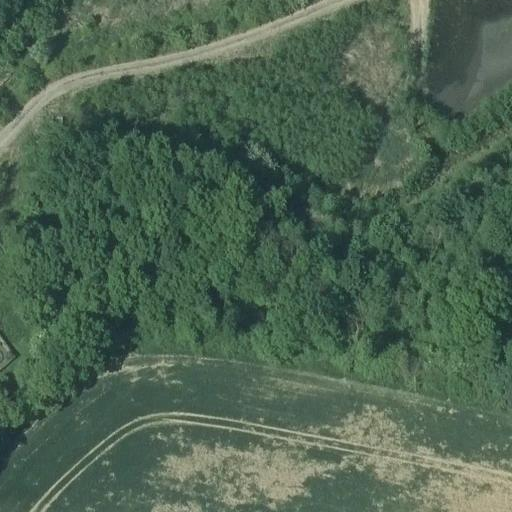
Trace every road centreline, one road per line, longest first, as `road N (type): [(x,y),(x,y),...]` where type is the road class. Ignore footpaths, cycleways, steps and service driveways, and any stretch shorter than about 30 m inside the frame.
road 1 (track): [(0,160),(108,155),(214,193),(284,237),(397,217),(511,152)]
road 2 (track): [(343,0),(23,117),(0,150)]
